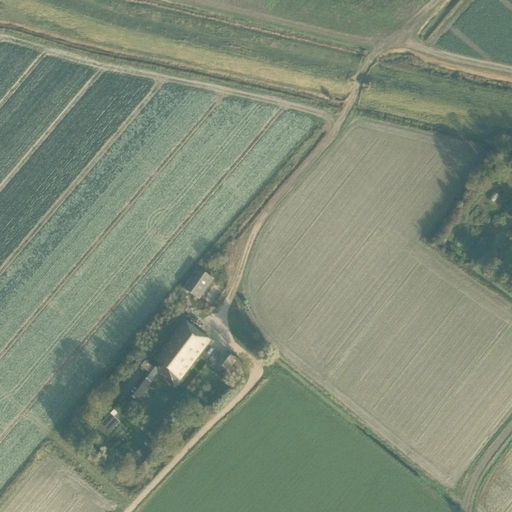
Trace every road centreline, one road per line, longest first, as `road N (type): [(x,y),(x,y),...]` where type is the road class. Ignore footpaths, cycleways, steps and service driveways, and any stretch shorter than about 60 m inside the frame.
road 1 (track): [(380,48),(342,120),(257,225),(217,330)]
road 2 (unclassified): [(129,511),(251,381),(256,369),(217,330)]
